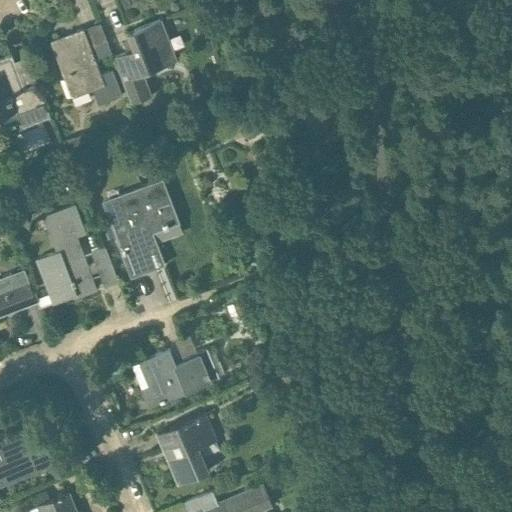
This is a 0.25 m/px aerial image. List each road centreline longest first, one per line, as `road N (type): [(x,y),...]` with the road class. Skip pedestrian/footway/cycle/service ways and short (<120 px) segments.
road 1 (residential): [(132,511),(63,347)]
road 2 (residential): [(257,0),(292,23),(317,27),(411,0)]
road 3 (residential): [(202,287),(63,347)]
